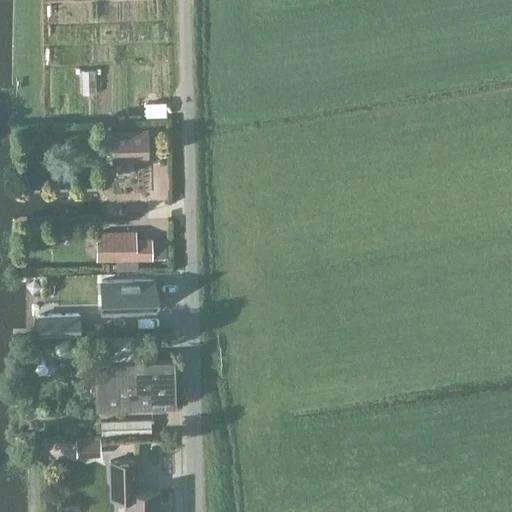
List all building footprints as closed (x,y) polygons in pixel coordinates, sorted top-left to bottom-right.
[(141,97),(142,111),(164,110),(163,96),(141,97)] [(146,131),(112,132),(113,158),(147,157),(146,131)] [(95,232),(95,261),(151,261),(151,237),(135,238),(134,231),(95,232)] [(152,234),(152,254),(162,254),(163,234),(152,234)] [(152,280),(100,281),(101,312),(153,311),(152,280)] [(37,336),(79,335),(78,314),(36,315),(37,336)] [(104,342),(132,340),(131,330),(103,332),(104,342)] [(95,363),(96,383),(90,383),(90,390),(96,389),(96,405),(173,402),(172,360),(95,363)] [(150,420),(100,421),(101,436),(150,434),(150,420)] [(100,438),(74,439),(76,458),(101,457),(100,438)] [(136,460),(109,460),(110,481),(112,481),(113,499),(127,498),(127,511),(158,511),(158,491),(137,492),(136,460)]
